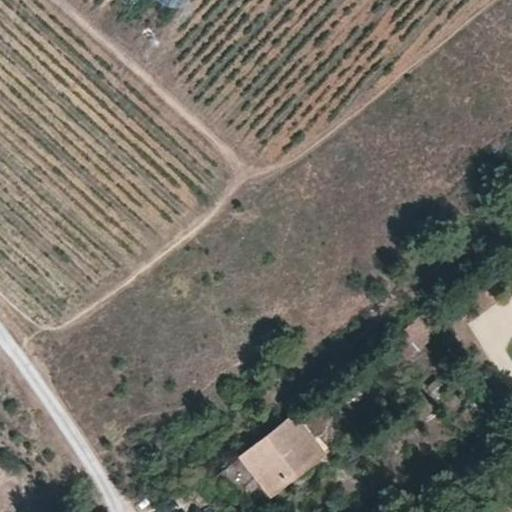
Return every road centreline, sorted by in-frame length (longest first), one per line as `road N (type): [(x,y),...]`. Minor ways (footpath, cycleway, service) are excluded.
road 1 (track): [(52,0),(240,166)]
road 2 (residential): [(0,334),(118,511)]
